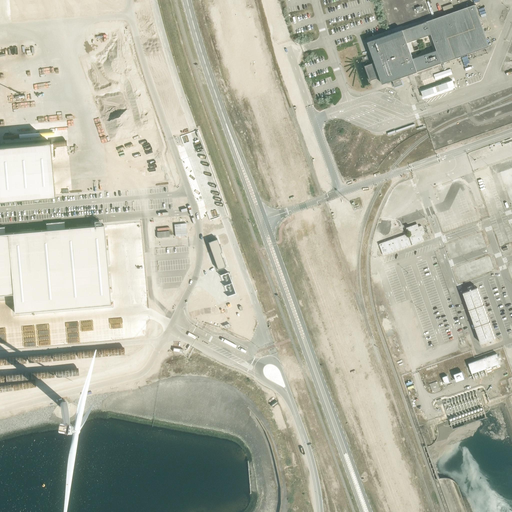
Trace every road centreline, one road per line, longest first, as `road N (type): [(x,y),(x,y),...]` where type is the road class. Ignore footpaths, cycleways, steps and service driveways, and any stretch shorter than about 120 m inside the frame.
road 1 (secondary): [(234,147),(186,0)]
road 2 (unclassified): [(265,219),(410,168)]
road 3 (secondary): [(309,354),(265,219)]
road 4 (secondary): [(257,222),(309,354)]
